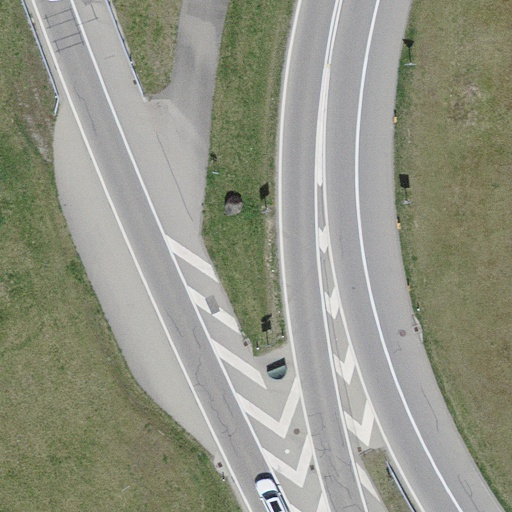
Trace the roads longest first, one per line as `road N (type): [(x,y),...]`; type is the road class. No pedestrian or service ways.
road 1 (motorway): [(271,511),(118,172),(52,0)]
road 2 (motorway): [(443,511),(387,401),(358,316),(340,176),(345,82),(361,0)]
road 3 (motorway): [(350,511),(317,374),(299,223),(304,76),(320,0)]
